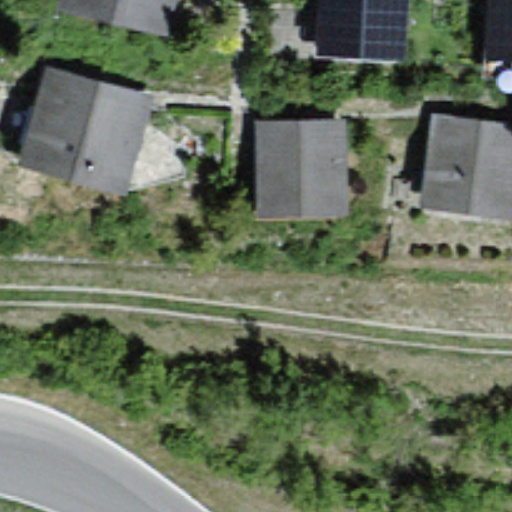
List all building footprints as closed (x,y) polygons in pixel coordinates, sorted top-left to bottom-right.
[(157,0),(58,0),(56,5),(147,34),(157,0)] [(394,0),(316,0),(313,51),(390,57),(394,0)] [(511,0),(471,0),(465,64),(511,68),(511,0)] [(123,115),(32,82),(0,171),(0,173),(90,206),(123,115)] [(511,146),(511,134),(427,118),(411,199),(499,216),(511,146)] [(327,130),(248,127),(244,214),(323,218),(327,130)]
